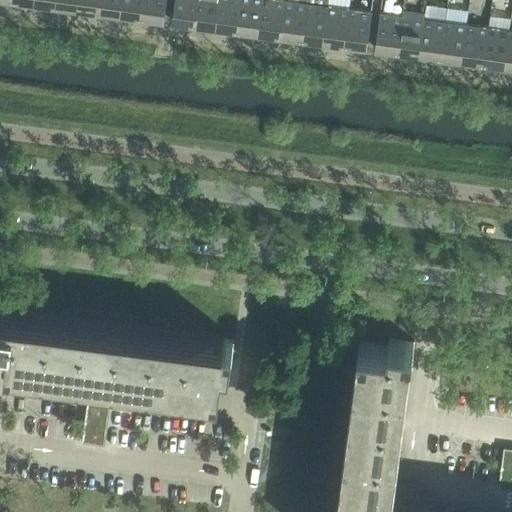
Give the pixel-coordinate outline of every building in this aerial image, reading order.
[(98,10),(99,0),(77,0),(77,7),(98,10)] [(120,13),(121,0),(99,0),(98,10),(120,13)] [(141,16),(143,0),(121,0),(120,13),(141,16)] [(164,19),(166,0),(143,0),(141,16),(164,19)] [(194,23),(197,0),(174,0),(172,20),(194,23)] [(216,26),(219,0),(197,0),(194,23),(216,26)] [(237,29),(240,0),(219,0),(216,26),(237,29)] [(258,32),(262,0),(240,0),(237,29),(258,32)] [(281,35),(285,0),(262,0),(258,32),(281,35)] [(301,37),(306,0),(302,0),(285,0),(281,35),(301,37)] [(323,40),(328,3),(328,0),(306,0),(301,37),(323,40)] [(344,43),(349,6),(328,3),(323,40),(344,43)] [(367,46),(372,9),(349,6),(344,43),(367,46)] [(419,53),(424,17),(425,10),(403,7),(402,14),(397,50),(419,53)] [(397,50),(402,14),(380,11),(375,47),(397,50)] [(440,56),(445,19),(424,17),(419,53),(440,56)] [(462,59),(467,22),(445,19),(440,56),(462,59)] [(483,62),(488,25),(467,22),(462,59),(483,62)] [(504,65),(509,28),(488,25),(483,62),(504,65)] [(0,348),(8,350),(6,360),(218,389),(225,337),(13,308),(12,313),(0,311),(0,348)] [(392,487),(394,473),(411,347),(360,340),(360,342),(362,342),(358,375),(355,375),(355,377),(357,378),(353,410),(351,410),(350,413),(353,413),(349,445),(346,445),(346,448),(348,448),(344,480),(342,480),(342,483),(344,483),(339,511),(474,511),(421,505),(423,491),(392,487)]
